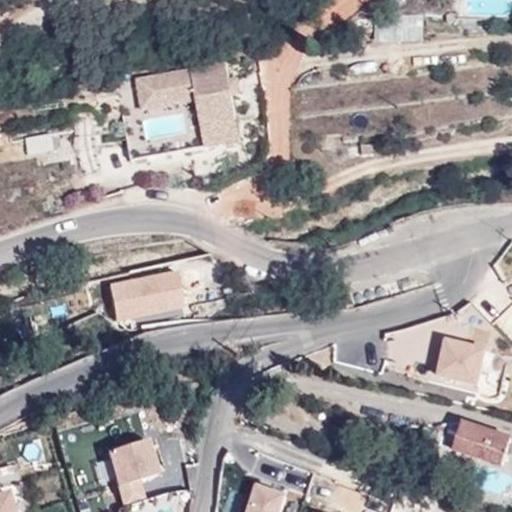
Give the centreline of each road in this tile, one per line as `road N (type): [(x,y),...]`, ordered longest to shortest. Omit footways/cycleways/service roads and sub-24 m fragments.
road 1 (residential): [(464,231),(319,269),(261,257),(175,217),(113,221),(0,254)]
road 2 (unclassified): [(330,324),(179,339),(0,412)]
road 3 (unclassified): [(200,511),(234,380),(330,324)]
road 4 (unclassified): [(330,324),(443,295),(466,269),(464,231)]
